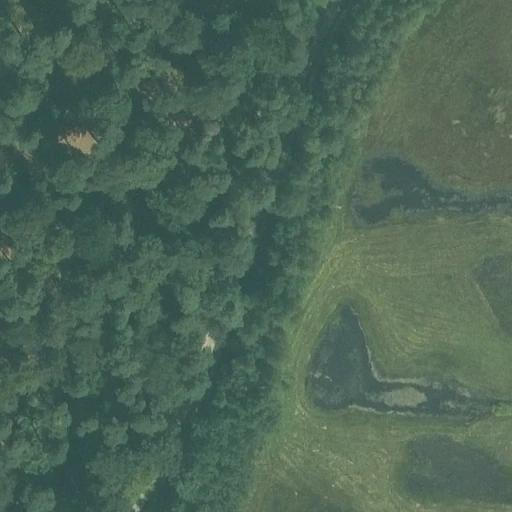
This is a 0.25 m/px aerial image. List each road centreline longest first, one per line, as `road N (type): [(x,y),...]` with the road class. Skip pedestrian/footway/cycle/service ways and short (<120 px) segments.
road 1 (track): [(129,511),(162,448),(335,0)]
road 2 (track): [(0,220),(127,0)]
